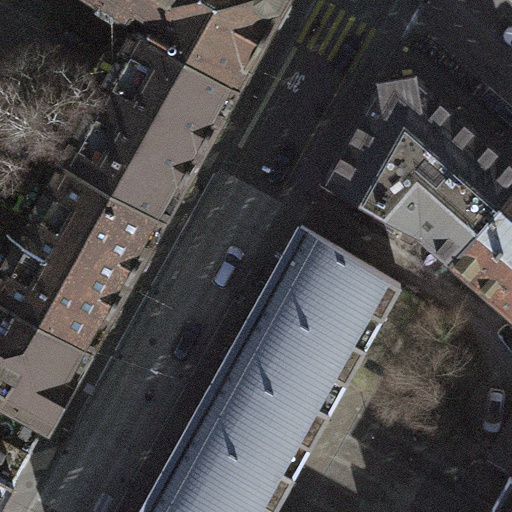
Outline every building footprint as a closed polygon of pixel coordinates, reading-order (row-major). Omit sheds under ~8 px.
[(101,0),(123,12),(133,28),(236,84),(283,0),(101,0)] [(133,28),(60,158),(163,216),(236,84),(133,28)] [(421,229),(452,252),(511,189),(511,159),(414,74),(378,81),(325,181),(421,229)] [(60,158),(0,264),(0,294),(91,345),(163,216),(60,158)] [(511,189),(452,252),(511,305),(511,189)] [(272,511),(404,285),(299,227),(140,511),(272,511)] [(91,345),(0,294),(0,434),(31,452),(40,437),(91,345)] [(511,416),(488,459),(508,470),(511,471),(511,416)] [(0,508),(31,452),(0,434),(0,508)] [(511,511),(511,471),(508,470),(484,511),(511,511)]
